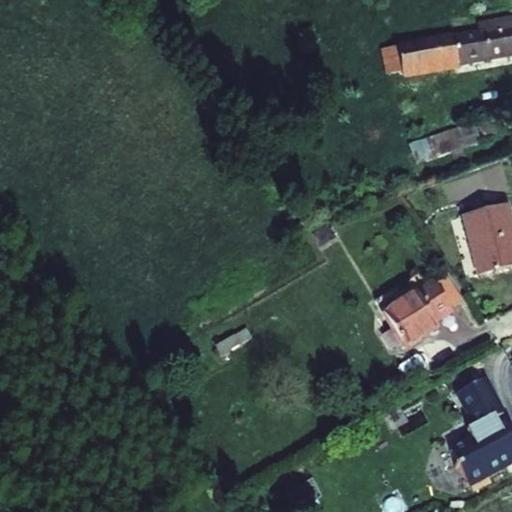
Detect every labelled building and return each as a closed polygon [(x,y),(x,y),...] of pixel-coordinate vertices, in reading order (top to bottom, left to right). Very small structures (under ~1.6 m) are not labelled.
[(417,46),(400,49),(404,76),(511,56),(511,23),(511,24),(511,19),(484,23),(486,32),(438,41),(436,30),(415,34),(417,46)] [(428,136),(432,154),(464,147),(460,128),(428,136)] [(422,159),(395,170),(402,185),(428,174),(422,159)] [(511,199),(474,208),(488,267),(511,262),(511,199)] [(448,275),(436,282),(451,308),(462,301),(448,275)] [(434,279),(385,307),(405,343),(441,323),(438,318),(452,310),(451,308),(436,282),(434,279)] [(477,483),(511,463),(511,428),(510,429),(502,415),(510,410),(491,376),(463,391),(481,423),(474,427),(480,437),(458,449),(477,483)]
